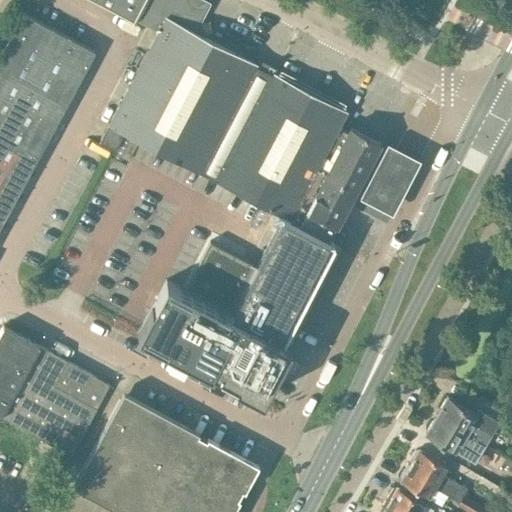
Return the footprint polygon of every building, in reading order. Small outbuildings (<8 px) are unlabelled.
[(101,0),(158,29),(109,122),(125,130),(217,179),(272,74),(255,65),(256,62),(205,35),(201,19),(208,5),(206,0),(101,0)] [(0,222),(94,50),(22,11),(0,52),(0,222)] [(272,74),(217,179),(283,214),(329,238),(380,140),(350,125),(348,129),(339,124),(347,109),(274,71),(272,74)] [(115,149),(125,130),(109,122),(99,141),(115,149)] [(357,185),(389,201),(418,147),(386,130),(357,185)] [(151,303),(136,331),(186,357),(184,360),(194,365),(196,362),(198,363),(196,366),(206,371),(207,368),(210,370),(212,367),(220,371),(219,372),(234,379),(233,381),(260,396),(289,343),(281,339),(300,303),(295,301),(328,238),(328,239),(329,238),(283,214),(282,215),(283,215),(257,264),(210,240),(185,287),(166,277),(152,303),(151,303)] [(0,329),(0,415),(70,453),(109,382),(3,324),(0,329)] [(72,484),(121,510),(173,416),(124,389),(72,484)] [(436,413),(486,442),(499,420),(478,408),(476,411),(447,394),(436,413)] [(460,440),(480,452),(486,442),(436,413),(425,432),(455,450),(460,440)] [(231,511),(240,497),(237,495),(242,487),(244,488),(258,462),(207,435),(206,437),(198,433),(199,430),(173,416),(121,510),(120,511),(231,511)] [(408,462),(458,491),(462,484),(442,473),(447,464),(417,446),(408,462)] [(434,486),(454,498),(458,491),(408,462),(398,477),(429,495),(434,486)] [(385,500),(406,511),(422,511),(420,511),(425,502),(394,484),(385,500)] [(458,504),(472,511),(487,511),(490,508),(464,493),(458,504)] [(406,511),(385,500),(378,511),(406,511)]
